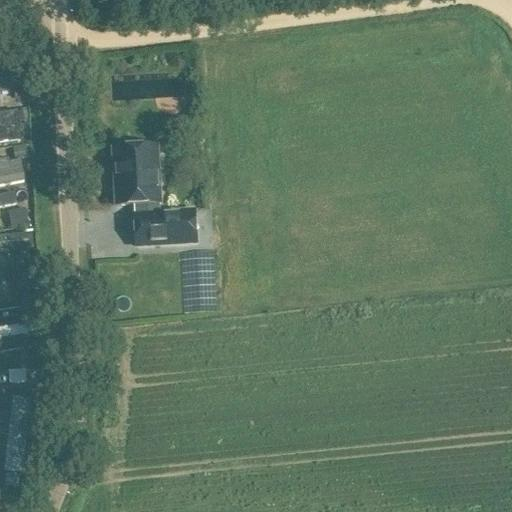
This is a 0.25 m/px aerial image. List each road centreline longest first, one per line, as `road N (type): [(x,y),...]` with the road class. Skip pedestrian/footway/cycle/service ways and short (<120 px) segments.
road 1 (unclassified): [(60,511),(71,475),(61,43)]
road 2 (unclassified): [(61,43),(478,0)]
